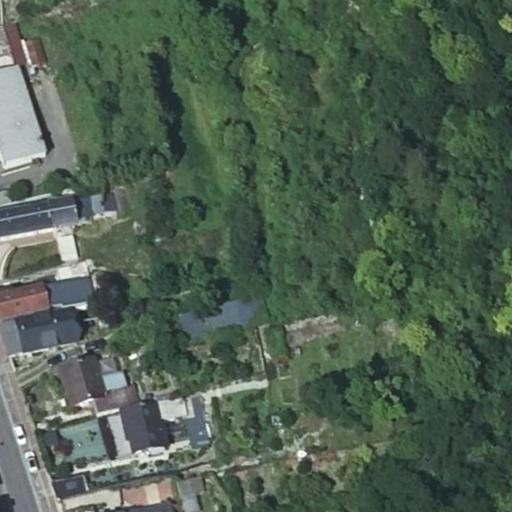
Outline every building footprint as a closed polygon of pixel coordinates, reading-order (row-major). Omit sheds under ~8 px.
[(13,27),(5,29),(12,54),(13,55),(20,53),(13,27)] [(0,57),(12,54),(5,29),(0,30),(0,57)] [(17,70),(0,74),(0,154),(3,166),(42,155),(17,70)] [(0,194),(0,207),(9,205),(6,193),(0,194)] [(71,202),(0,217),(0,242),(76,226),(71,202)] [(18,253),(20,266),(32,264),(30,251),(18,253)] [(45,272),(31,276),(34,292),(13,296),(12,291),(0,293),(0,322),(61,309),(62,311),(80,307),(87,305),(82,286),(55,292),(52,279),(47,279),(45,272)] [(263,295),(176,313),(182,341),(269,322),(263,295)] [(0,329),(6,346),(10,359),(74,344),(67,314),(0,329)] [(95,417),(122,409),(130,407),(124,390),(121,391),(116,376),(101,380),(94,361),(60,372),(71,409),(91,404),(95,417)] [(201,392),(185,396),(189,411),(196,443),(212,439),(201,392)] [(185,396),(158,403),(162,418),(189,411),(185,396)] [(158,403),(122,412),(129,442),(132,441),(135,455),(168,447),(162,418),(158,403)] [(52,487),(58,503),(88,495),(84,479),(52,487)] [(186,511),(184,502),(152,511),(186,511)]
